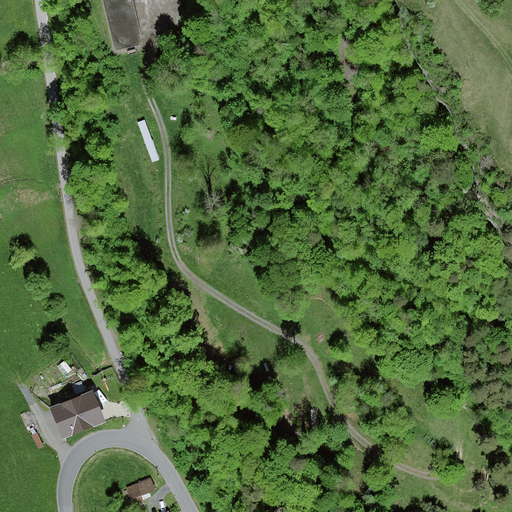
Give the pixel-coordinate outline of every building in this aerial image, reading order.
[(130,0),(102,0),(116,52),(142,45),(130,0)] [(148,118),(141,120),(151,161),(159,159),(148,118)] [(81,382),(73,385),(76,394),(85,390),(81,382)] [(93,390),(49,407),(62,440),(106,422),(93,390)] [(150,478),(126,488),(131,500),(140,496),(142,501),(151,497),(149,492),(155,490),(150,478)]
